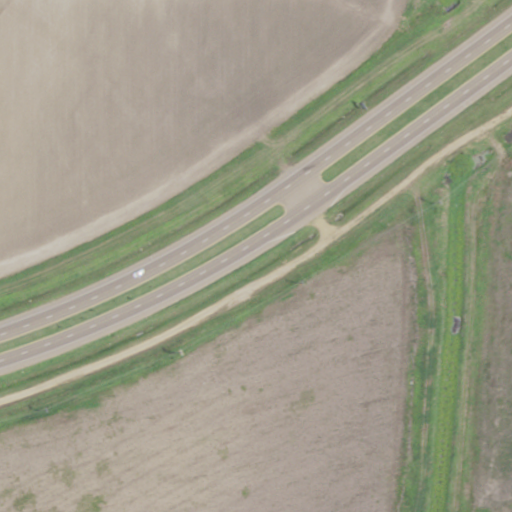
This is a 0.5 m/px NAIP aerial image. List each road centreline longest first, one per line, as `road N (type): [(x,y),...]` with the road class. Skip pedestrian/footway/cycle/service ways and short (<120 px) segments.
road 1 (trunk): [(511,19),(177,253),(0,328)]
road 2 (trunk): [(0,360),(180,285),(511,52)]
